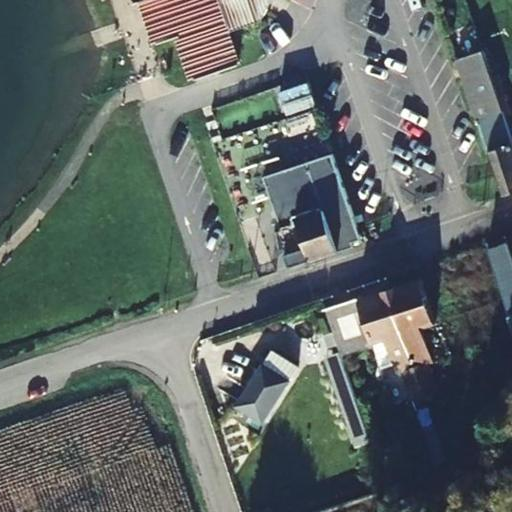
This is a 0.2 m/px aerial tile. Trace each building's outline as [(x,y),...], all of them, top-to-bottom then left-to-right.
[(140,0),(146,0),(161,43),(179,37),(165,0),(139,0),(140,0)] [(184,36),(196,77),(203,76),(239,63),(228,28),(261,18),(272,0),(165,0),(179,37),(184,36)] [(511,143),(511,120),(490,55),(464,63),(509,195),(511,193),(511,143)] [(284,231),(296,265),(368,241),(338,153),(318,159),(315,149),(292,158),(312,214),(302,218),(304,223),(284,231)] [(511,249),(509,239),(495,243),(511,297),(511,249)] [(428,331),(441,327),(424,280),(395,289),(429,396),(441,393),(431,365),(438,362),(428,331)] [(415,401),(429,396),(395,289),(330,310),(346,356),(391,342),(401,374),(406,373),(415,401)] [(354,449),(370,443),(341,353),(324,358),(354,449)] [(275,366),(266,362),(239,405),(265,423),(299,365),(282,355),(275,366)]
